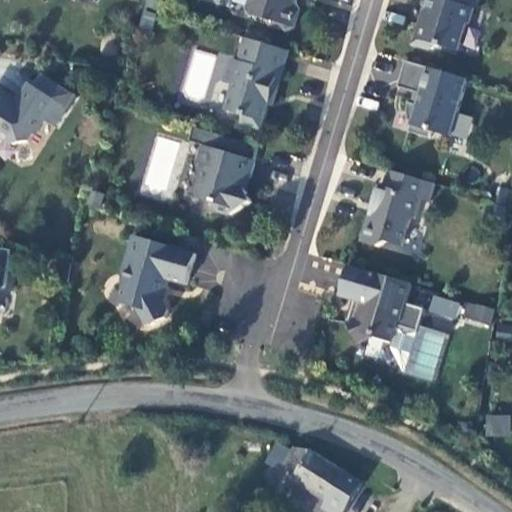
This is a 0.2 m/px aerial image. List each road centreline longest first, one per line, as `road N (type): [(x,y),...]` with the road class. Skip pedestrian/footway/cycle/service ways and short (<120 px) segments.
road 1 (unclassified): [(0,410),(84,397),(239,404),(346,432),(486,511)]
road 2 (residential): [(368,0),(253,364)]
